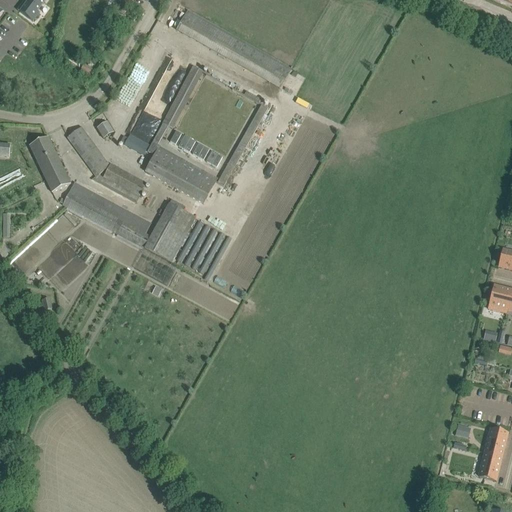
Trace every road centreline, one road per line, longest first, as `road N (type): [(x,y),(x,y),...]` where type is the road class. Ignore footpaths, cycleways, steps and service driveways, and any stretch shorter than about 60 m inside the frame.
road 1 (unknown): [(30,119),(92,186),(150,214),(155,186),(88,136),(95,97)]
road 2 (unclassified): [(0,114),(44,119),(95,97),(155,0)]
road 3 (unclassified): [(197,511),(79,373)]
road 4 (unclassified): [(79,373),(0,279)]
